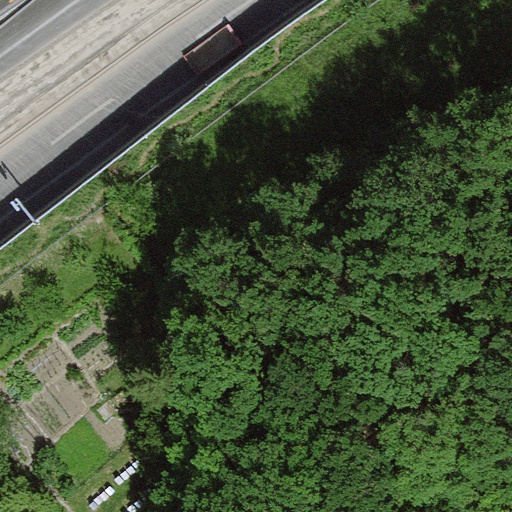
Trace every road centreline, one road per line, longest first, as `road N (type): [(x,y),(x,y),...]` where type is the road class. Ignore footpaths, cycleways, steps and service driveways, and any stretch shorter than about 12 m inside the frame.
road 1 (track): [(511,415),(361,487),(340,511)]
road 2 (motorway): [(0,102),(149,0)]
